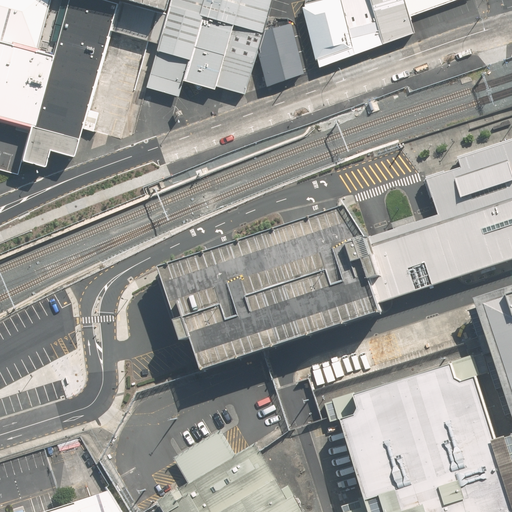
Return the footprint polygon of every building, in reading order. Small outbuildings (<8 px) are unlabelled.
[(48,0),(0,0),(0,40),(35,50),(48,0)] [(51,151),(74,158),(82,128),(117,2),(109,0),(68,0),(53,55),(35,50),(0,40),(0,120),(32,129),(23,161),(46,168),(51,151)] [(68,0),(48,0),(35,50),(53,55),(68,0)] [(137,85),(149,42),(158,45),(167,13),(120,0),(117,0),(117,2),(82,128),(122,139),(137,85)] [(120,0),(167,13),(170,0),(120,0)] [(263,29),(270,0),(170,0),(167,13),(158,45),(145,87),(178,96),(182,81),(214,90),(216,85),(243,93),(257,49),(263,29)] [(337,0),(321,0),(299,7),(317,65),(352,53),(337,0)] [(368,0),(337,0),(352,53),(381,43),(368,0)] [(409,13),(404,0),(368,0),(381,43),(413,28),(409,13)] [(404,0),(409,13),(448,0),(404,0)] [(301,72),(290,24),(263,29),(257,49),(265,85),(301,72)] [(439,211),(460,275),(511,258),(511,138),(458,156),(461,166),(447,170),(428,176),(439,211)] [(382,273),(369,233),(367,230),(350,206),(349,204),(344,206),(311,216),(223,245),(165,263),(166,269),(171,283),(188,336),(197,334),(208,366),(224,361),(264,348),(385,309),(382,300),(374,275),(382,273)] [(446,279),(460,275),(439,211),(426,215),(382,229),(369,233),(382,273),(374,275),(382,300),(403,293),(446,279)] [(511,285),(477,297),(511,403),(511,285)] [(356,392),(361,406),(358,413),(344,418),(348,433),(352,446),(355,457),(359,468),(362,478),(371,511),(295,511),(260,451),(256,443),(158,502),(164,511),(511,511),(511,434),(496,439),(478,376),(463,381),(457,377),(452,361),(356,392)] [(123,511),(111,490),(41,511),(123,511)]
